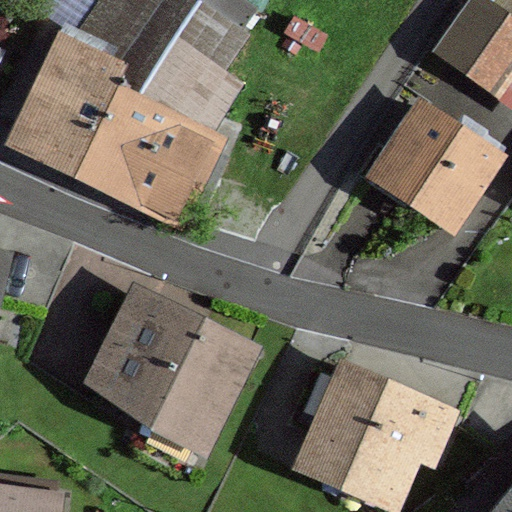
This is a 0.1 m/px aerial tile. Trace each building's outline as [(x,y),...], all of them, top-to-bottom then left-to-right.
[(138,101),(182,30),(197,7),(185,0),(129,0),(89,61),(59,49),(15,140),(29,146),(80,171),(118,91),(138,101)] [(511,30),(473,2),(442,46),(503,90),(511,77),(511,30)] [(241,36),(197,7),(182,30),(138,101),(118,91),(80,171),(170,213),(199,144),(237,84),(219,70),(241,36)] [(500,162),(417,107),(375,170),(458,225),(500,162)] [(0,251),(0,301),(11,254),(0,251)] [(157,419),(168,404),(207,423),(241,355),(200,334),(197,338),(138,309),(103,380),(157,419)] [(383,491),(405,442),(436,455),(450,422),(348,377),(345,383),(316,370),(294,421),(323,434),(312,460),(383,491)] [(0,511),(48,511),(52,487),(0,480),(0,511)]
